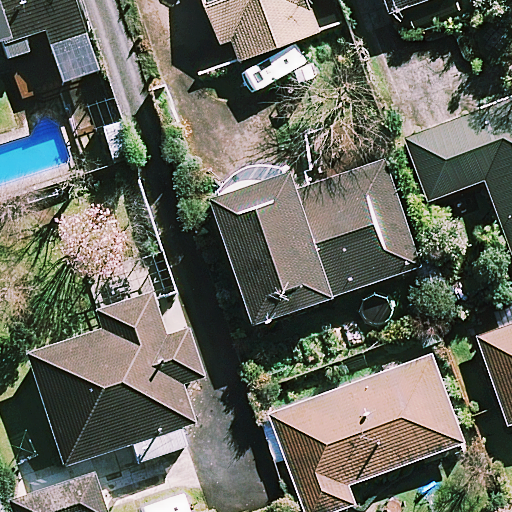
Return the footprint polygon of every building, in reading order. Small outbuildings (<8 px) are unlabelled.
[(0,0),(0,54),(11,51),(15,65),(30,59),(26,46),(45,40),(66,102),(105,88),(74,0),(0,0)] [(211,0),(227,45),(237,41),(244,62),(321,34),(308,0),(211,0)] [(388,0),(394,15),(435,0),(388,0)] [(511,101),(411,141),(435,202),(487,182),(511,246),(511,101)] [(219,196),(217,201),(261,326),(423,269),(385,162),(301,192),(295,174),(289,171),(283,169),(277,167),(271,166),(265,166),(258,167),(252,168),(246,170),(241,173),(235,177),(231,181),(226,185),(223,190),(219,196)] [(139,469),(189,452),(184,437),(193,434),(179,392),(201,385),(185,338),(164,345),(149,302),(98,319),(105,339),(29,364),(65,473),(133,451),(139,469)] [(511,303),(493,311),(501,332),(479,340),(511,429),(511,303)] [(465,446),(433,358),(274,416),(308,511),(340,511),(356,506),(349,488),(465,446)] [(103,511),(90,479),(10,511),(103,511)]
